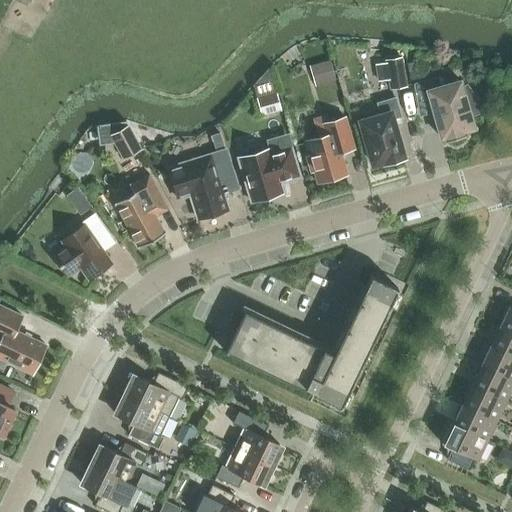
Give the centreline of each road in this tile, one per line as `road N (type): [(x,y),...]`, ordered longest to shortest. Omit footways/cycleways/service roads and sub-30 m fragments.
road 1 (residential): [(511,177),(197,265),(148,291),(107,327),(15,511)]
road 2 (residential): [(373,491),(511,207)]
